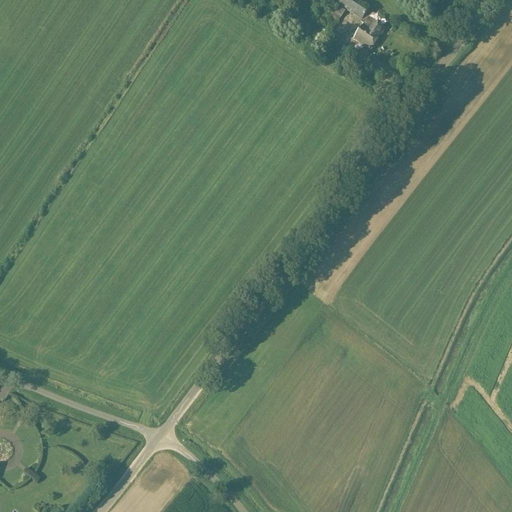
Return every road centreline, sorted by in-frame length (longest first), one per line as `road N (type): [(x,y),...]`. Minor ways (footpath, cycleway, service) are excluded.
road 1 (unclassified): [(158,436),(492,0)]
road 2 (unclassified): [(158,436),(0,375)]
